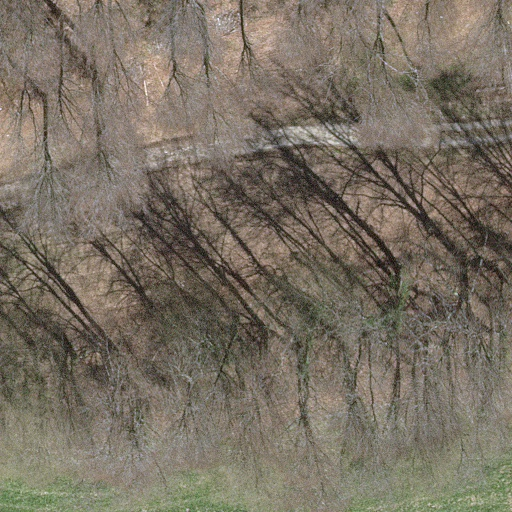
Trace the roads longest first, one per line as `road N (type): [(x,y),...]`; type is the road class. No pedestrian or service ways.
road 1 (track): [(0,197),(169,154),(289,140),(511,134)]
road 2 (track): [(0,453),(20,461),(155,468),(466,417),(511,423)]
